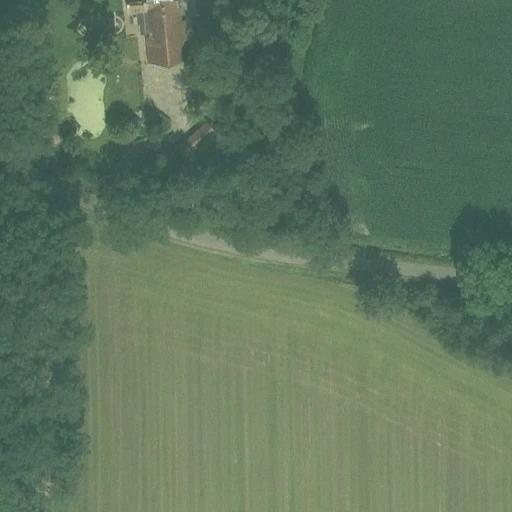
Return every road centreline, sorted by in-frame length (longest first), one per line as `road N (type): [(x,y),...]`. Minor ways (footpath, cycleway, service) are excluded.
road 1 (unclassified): [(511,281),(228,248),(167,233),(0,161)]
road 2 (track): [(40,181),(47,511)]
